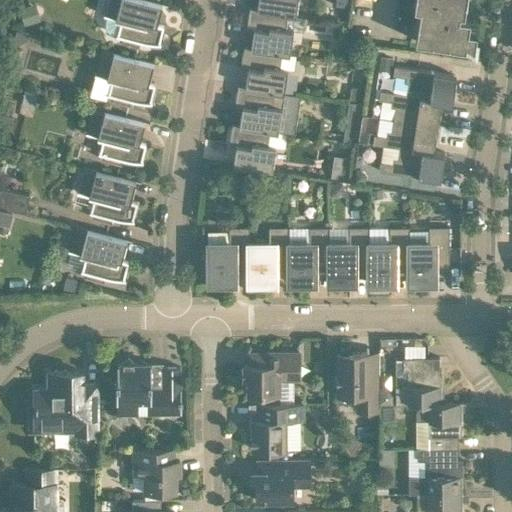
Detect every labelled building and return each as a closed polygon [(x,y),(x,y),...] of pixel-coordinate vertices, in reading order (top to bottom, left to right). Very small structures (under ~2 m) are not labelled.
[(162,4),(148,0),(107,0),(104,14),(103,14),(103,15),(121,20),(117,34),(116,34),(116,35),(122,37),(121,41),(120,40),(120,42),(139,47),(139,45),(138,45),(139,41),(143,42),(147,43),(149,43),(156,44),(160,44),(160,42),(159,42),(163,26),(157,24),(162,4)] [(257,0),(257,8),(249,7),(249,8),(295,15),(297,0),(257,0)] [(414,0),(414,6),(420,7),(415,41),(465,48),(469,19),(463,18),(466,1),(465,1),(465,0),(414,0)] [(244,46),(244,47),(290,54),(293,30),(285,29),(287,14),(295,16),(295,15),(249,8),(246,28),(254,29),(251,47),(244,46)] [(238,85),(284,92),(287,68),(279,67),(281,53),(289,54),(290,54),(244,47),(241,67),(248,68),(245,86),(238,85)] [(153,62),(102,49),(95,73),(94,74),(112,79),(108,93),(107,93),(107,94),(113,95),(112,99),(111,99),(111,100),(130,105),(130,104),(129,104),(130,100),(136,101),(140,102),(145,103),(151,103),(151,101),(150,101),(154,85),(148,83),(153,62)] [(408,83),(407,94),(407,95),(443,100),(443,101),(452,102),(456,75),(394,66),(393,75),(406,77),(405,82),(408,83)] [(284,93),(284,92),(238,85),(235,105),(242,106),(239,125),(232,124),(278,131),(281,107),(273,106),(275,92),(284,93)] [(395,107),(393,119),(439,126),(443,101),(443,100),(407,95),(407,94),(380,90),(379,99),(392,101),(391,106),(395,107)] [(348,103),(342,141),(356,143),(362,105),(348,103)] [(144,121),(93,108),(87,132),(86,132),(85,133),(103,138),(99,152),(98,151),(98,153),(104,154),(103,158),(102,158),(102,159),(121,164),(121,163),(120,163),(121,159),(125,160),(131,161),(138,162),(143,161),(143,160),(141,160),(146,144),(139,142),(144,121)] [(372,143),(399,147),(399,146),(435,152),(435,151),(439,126),(393,119),(391,131),(387,130),(387,136),(374,134),(372,143)] [(278,132),(278,131),(232,124),(229,144),(236,145),(233,165),(272,171),(276,146),(267,145),(269,131),(278,132)] [(440,179),(444,152),(435,151),(435,152),(399,146),(399,147),(397,158),(393,158),(393,163),(380,161),(378,170),(440,179)] [(333,175),(348,176),(348,154),(334,153),(333,175)] [(136,180),(84,167),(78,191),(77,191),(77,192),(94,197),(91,211),(90,210),(89,212),(96,213),(94,217),(93,217),(93,218),(112,223),(113,222),(112,222),(113,218),(118,219),(123,220),(127,220),(132,220),(134,220),(134,219),(132,219),(137,202),(130,201),(136,180)] [(0,187),(0,206),(25,212),(30,195),(0,187)] [(0,224),(11,227),(15,214),(0,209),(0,224)] [(87,272),(86,276),(85,276),(84,277),(104,282),(104,281),(103,280),(104,277),(107,277),(112,278),(116,279),(120,279),(125,279),(125,278),(124,278),(128,261),(121,260),(127,239),(75,226),(69,250),(68,249),(68,251),(85,255),(82,269),(81,269),(81,270),(87,272)] [(329,227),(328,227),(328,283),(349,283),(349,284),(350,284),(350,268),(354,268),(354,269),(355,269),(355,268),(367,268),(367,283),(368,283),(368,226),(349,227),(349,241),(329,241),(329,227)] [(369,226),(368,226),(368,283),(389,283),(389,284),(390,284),(390,268),(394,268),(394,269),(395,269),(395,268),(407,268),(407,282),(408,282),(408,226),(389,226),(389,241),(369,241),(369,226)] [(409,227),(408,226),(408,282),(429,283),(429,284),(430,284),(430,270),(449,270),(449,226),(429,226),(429,241),(409,241),(409,227)] [(248,283),(248,227),(229,227),(228,242),(207,242),(207,257),(203,257),(203,256),(202,256),(202,273),(203,273),(203,272),(207,272),(207,283),(229,283),(229,284),(230,284),(230,269),(234,269),(235,269),(247,269),(247,283),(248,283)] [(249,227),(248,227),(248,283),(269,283),(269,284),(270,284),(270,269),(274,269),(275,269),(275,268),(287,268),(287,283),(288,283),(288,227),(269,227),(269,242),(249,242),(249,227)] [(289,227),(288,227),(288,283),(309,283),(309,284),(310,284),(310,268),(314,268),(314,269),(315,269),(315,268),(328,268),(328,283),(328,227),(309,227),(309,241),(289,241),(289,227)] [(299,352),(267,352),(267,364),(243,364),(243,379),(247,379),(247,393),(279,392),(279,380),(299,380),(299,352)] [(379,411),(379,362),(366,362),(366,352),(348,353),(348,354),(337,354),(337,394),(357,394),(357,411),(379,411)] [(441,403),(441,402),(441,368),(439,368),(439,357),(414,357),(403,357),(403,369),(407,369),(407,385),(396,385),(396,403),(416,403),(441,403)] [(180,366),(163,366),(163,388),(151,388),(151,363),(133,363),(128,358),(123,363),(117,363),(117,379),(116,379),(116,401),(148,401),(148,413),(181,413),(181,388),(180,388),(180,366)] [(29,405),(29,423),(29,434),(99,434),(99,397),(83,398),(83,372),(67,372),(64,369),(61,372),(58,372),(56,369),(53,372),(48,372),(48,388),(34,388),(34,405),(29,405)] [(461,402),(441,402),(441,403),(416,403),(416,420),(428,420),(428,448),(439,448),(439,437),(460,437),(461,437),(461,402)] [(286,448),(286,419),(303,419),(303,403),(261,403),(261,418),(251,418),(251,449),(286,448)] [(439,448),(460,448),(460,437),(439,437),(439,448)] [(144,474),(144,490),(175,490),(175,474),(179,474),(179,460),(174,460),(174,448),(134,448),(134,474),(144,474)] [(416,493),(461,493),(461,459),(460,459),(439,459),(439,448),(428,448),(415,448),(415,456),(418,456),(418,460),(424,460),(424,476),(408,476),(408,493),(416,493)] [(460,448),(439,448),(439,459),(460,459),(460,448)] [(309,459),(275,459),(254,458),(254,471),(251,471),(251,486),(256,486),(256,500),(292,500),(292,486),(309,486),(309,459)] [(56,468),(32,468),(32,484),(11,484),(11,511),(49,511),(50,504),(56,504),(56,468)] [(416,511),(461,511),(461,493),(416,493),(416,511)] [(160,511),(161,500),(132,500),(131,511),(160,511)]
